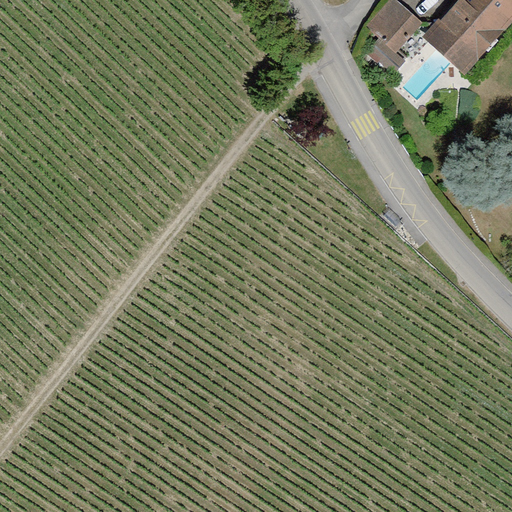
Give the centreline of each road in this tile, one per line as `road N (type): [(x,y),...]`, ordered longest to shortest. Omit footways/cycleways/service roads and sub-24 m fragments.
road 1 (track): [(359,0),(0,451)]
road 2 (tertiary): [(295,0),(402,183),(511,309)]
